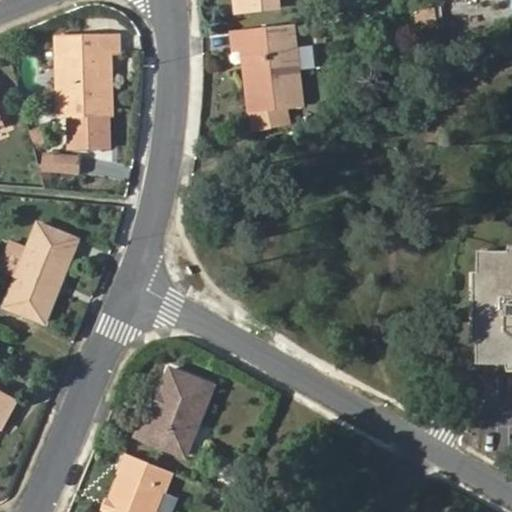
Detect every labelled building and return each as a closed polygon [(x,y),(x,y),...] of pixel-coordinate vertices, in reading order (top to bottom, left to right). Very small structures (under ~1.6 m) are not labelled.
[(295,28),(236,34),(237,51),(245,50),(247,68),(256,67),(257,79),(248,80),(251,112),(283,110),(302,108),(295,28)] [(102,70),(109,70),(108,53),(117,52),(116,38),(56,39),(61,116),(111,114),(109,82),(102,82),(102,70)] [(301,66),(314,63),(310,44),(297,47),(301,66)] [(256,67),(247,68),(248,80),(257,79),(256,67)] [(287,124),(283,110),(251,112),(255,133),(287,124)] [(41,149),(39,169),(77,174),(79,154),(41,149)] [(38,223),(6,305),(46,321),(78,239),(38,223)] [(477,368),(511,367),(511,254),(479,255),(477,368)] [(162,409),(155,411),(150,424),(143,421),(135,440),(183,460),(214,386),(173,369),(163,392),(166,398),(162,409)] [(0,428),(2,429),(18,398),(0,388),(0,428)] [(163,392),(155,411),(162,409),(166,398),(163,392)] [(153,511),(160,495),(120,478),(106,511),(153,511)]
